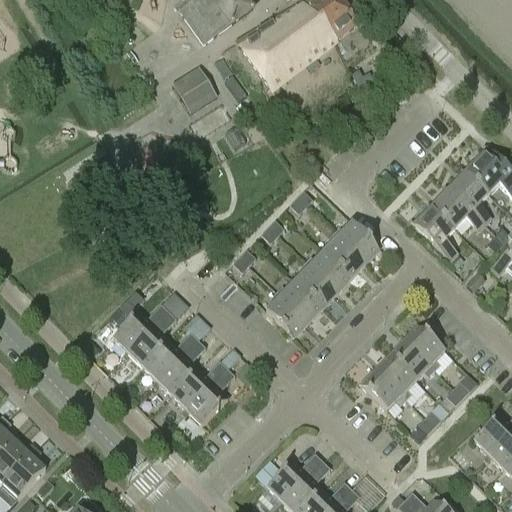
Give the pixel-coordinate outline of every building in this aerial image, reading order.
[(210,0),(200,0),(178,16),(203,50),(230,31),(231,32),(255,15),(244,0),(222,0),(215,5),(210,0)] [(295,10),(235,46),(271,95),(303,71),(309,77),(320,69),(314,62),(358,28),(336,0),(315,0),(296,12),(295,10)] [(222,63),(213,68),(222,82),(231,77),(222,63)] [(198,72),(170,89),(189,119),(217,101),(198,72)] [(154,145),(133,158),(146,179),(167,166),(154,145)] [(461,173),(488,199),(498,189),(511,202),(511,201),(511,188),(478,156),(461,173)] [(488,199),(461,173),(444,190),(484,230),(491,223),(478,210),(488,199)] [(77,180),(66,188),(74,199),(84,191),(77,180)] [(338,231),(346,223),(314,189),(306,196),(338,231)] [(484,230),(444,190),(428,207),(455,234),(466,223),(479,236),(484,230)] [(297,203),(306,212),(312,206),(303,197),(297,203)] [(306,212),(297,203),(289,211),(298,219),(306,212)] [(445,245),(455,234),(428,207),(410,225),(450,264),(456,259),(457,257),(445,245)] [(275,226),(268,233),(277,241),(283,235),(275,226)] [(333,239),(364,269),(379,254),(352,228),(343,237),(339,233),(333,239)] [(277,241),(268,233),(261,240),(270,249),(277,241)] [(502,234),(496,241),(504,249),(510,243),(502,234)] [(364,269),(333,239),(327,245),(331,249),(323,258),(350,284),(364,269)] [(494,243),(487,250),(495,258),(502,251),(494,243)] [(511,254),(492,275),(498,282),(505,274),(511,281),(511,254)] [(246,255),(240,262),(249,271),(255,264),(246,255)] [(350,284),(323,258),(315,266),(311,262),(305,268),(335,298),(350,284)] [(450,264),(448,267),(456,274),(464,266),(456,259),(450,264)] [(249,271),(240,262),(232,270),(241,278),(249,271)] [(335,298),(305,268),(298,275),(303,279),(294,287),(321,313),(335,298)] [(321,313),(294,287),(286,296),(282,291),(276,297),(307,327),(321,313)] [(307,327),(276,297),(270,303),(275,308),(265,317),(292,343),(307,327)] [(123,364),(168,318),(160,310),(146,324),(139,317),(113,344),(127,357),(121,362),(123,364)] [(168,318),(123,364),(125,366),(130,361),(142,373),(169,346),(161,339),(175,325),(168,318)] [(418,330),(403,345),(433,376),(440,369),(436,365),(444,356),(418,330)] [(175,352),(169,346),(142,373),(155,386),(151,390),(152,392),(197,346),(189,338),(175,352)] [(433,376),(403,345),(388,359),(415,386),(424,378),(427,381),(433,376)] [(197,346),(152,392),(154,394),(159,389),(171,401),(197,374),(190,367),(204,352),(197,346)] [(388,359),(374,374),(405,404),(411,398),(407,394),(415,386),(388,359)] [(204,381),(197,374),(171,401),(185,415),(180,419),(181,420),(226,374),(219,366),(204,381)] [(237,377),(235,379),(248,392),(259,380),(255,377),(246,368),(237,377)] [(226,374),(181,420),(184,422),(188,418),(200,430),(227,403),(219,396),(234,381),(226,374)] [(405,404),(374,374),(359,389),(386,415),(394,408),(398,411),(405,404)] [(467,380),(459,388),(468,397),(477,389),(467,380)] [(459,388),(452,395),(462,404),(468,397),(459,388)] [(462,404),(452,395),(445,402),(454,412),(462,404)] [(424,424),(434,433),(440,426),(431,417),(424,424)] [(484,466),(511,438),(511,422),(507,428),(500,421),(474,447),(487,460),(482,464),(484,466)] [(434,433),(424,424),(416,432),(426,441),(434,433)] [(5,426),(0,431),(0,460),(13,446),(4,437),(10,430),(5,426)] [(511,438),(484,466),(486,468),(491,464),(503,476),(511,467),(511,438)] [(23,456),(13,446),(0,460),(0,488),(1,489),(36,453),(31,449),(23,456)] [(36,453),(1,489),(17,504),(44,475),(32,464),(40,457),(36,453)] [(276,511),(322,466),(314,458),(299,473),(292,466),(266,492),(281,506),(276,511)] [(329,473),(322,466),(276,511),(282,511),(284,510),(286,511),(304,511),(322,495),(315,487),(329,473)] [(270,467),(256,480),(264,489),(278,475),(270,467)] [(511,467),(503,476),(511,485),(511,492),(511,493),(511,494),(511,467)] [(46,484),(36,497),(43,503),(54,490),(46,484)] [(322,495),(304,511),(333,511),(351,494),(343,486),(328,501),(322,495)] [(333,511),(347,511),(358,501),(351,494),(333,511)] [(411,497),(403,505),(410,511),(440,511),(433,504),(426,511),(411,497)]
